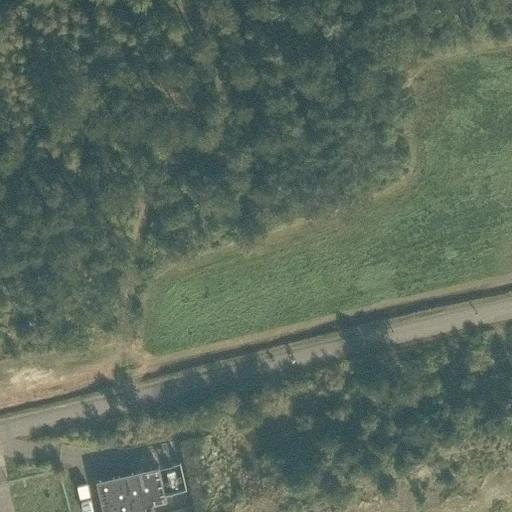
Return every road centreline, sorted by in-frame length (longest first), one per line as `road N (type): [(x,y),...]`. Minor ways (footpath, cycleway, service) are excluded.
road 1 (unclassified): [(0,431),(511,309)]
road 2 (track): [(201,0),(231,118),(170,142),(139,174),(127,400)]
